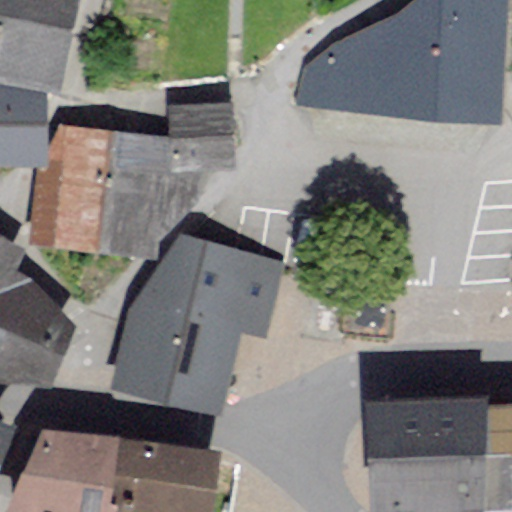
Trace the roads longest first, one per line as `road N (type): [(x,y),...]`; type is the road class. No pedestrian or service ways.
road 1 (residential): [(90,326),(11,233),(15,192),(39,171),(63,96)]
road 2 (residential): [(271,143),(90,326)]
road 3 (tertiary): [(83,408),(287,444)]
road 4 (residential): [(259,79),(63,96)]
road 5 (residential): [(461,183),(271,143)]
road 6 (residential): [(426,354),(461,183)]
road 7 (unclassified): [(287,444),(302,411),(339,386),(426,354)]
road 8 (residential): [(389,0),(259,79)]
